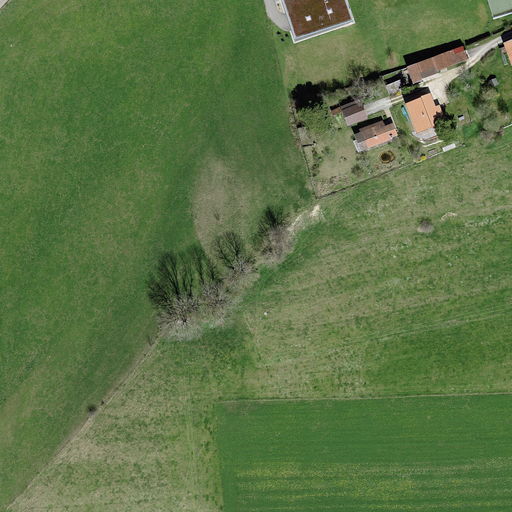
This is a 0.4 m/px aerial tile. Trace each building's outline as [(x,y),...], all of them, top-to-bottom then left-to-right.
[(345,0),(280,0),(295,41),(353,22),(345,0)] [(511,0),(486,0),(493,20),(511,13),(511,0)] [(432,59),(437,71),(466,60),(461,48),(432,59)] [(413,82),(437,73),(437,71),(432,59),(407,67),(413,82)] [(400,82),(387,87),(389,96),(403,91),(400,82)] [(417,133),(419,133),(443,123),(437,109),(434,110),(428,97),(424,98),(422,95),(413,98),(414,102),(406,105),(416,131),(417,133)] [(342,112),(348,125),(366,118),(361,105),(342,112)] [(368,148),(368,146),(396,135),(393,125),(384,128),(382,122),(360,131),(361,134),(355,136),(357,140),(353,141),(358,152),(368,148)]
